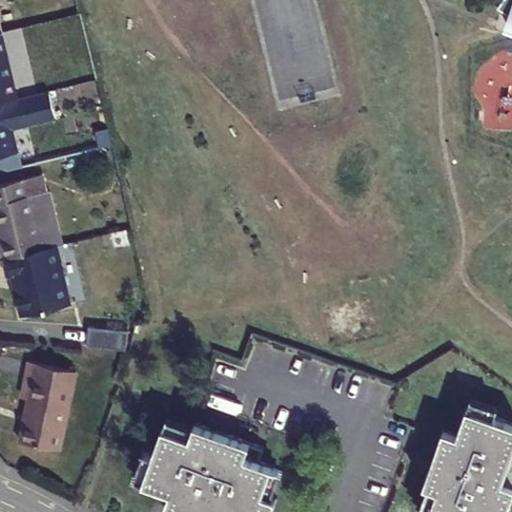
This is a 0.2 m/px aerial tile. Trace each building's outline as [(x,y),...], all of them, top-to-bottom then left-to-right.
[(511,0),(501,0),(496,9),(510,19),(506,30),(511,31),(511,0)] [(0,158),(18,154),(12,130),(25,127),(55,120),(48,93),(18,101),(1,34),(0,34),(0,158)] [(0,181),(0,236),(4,253),(57,241),(60,240),(43,171),(0,181)] [(57,241),(4,253),(8,271),(12,270),(22,310),(71,299),(57,241)] [(72,374),(26,364),(19,397),(26,400),(18,443),(56,450),(72,374)] [(506,511),(511,496),(511,455),(509,455),(511,445),(511,425),(492,419),(495,409),(468,399),(455,438),(441,433),(422,487),(426,489),(419,511),(506,511)] [(197,493),(202,511),(268,511),(273,502),(268,499),(277,474),(255,465),(260,453),(191,425),(190,430),(164,420),(150,456),(142,453),(140,457),(197,493)] [(162,506),(176,511),(202,511),(197,493),(140,457),(131,481),(166,494),(162,506)]
